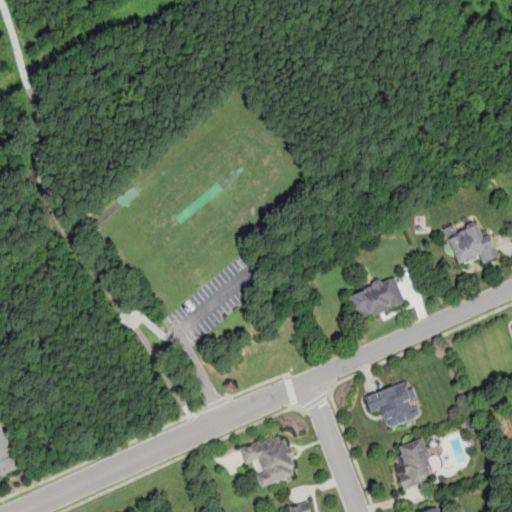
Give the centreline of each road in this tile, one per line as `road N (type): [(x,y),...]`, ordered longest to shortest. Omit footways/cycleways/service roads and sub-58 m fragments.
road 1 (residential): [(511,289),(19,511)]
road 2 (residential): [(309,383),(359,511)]
